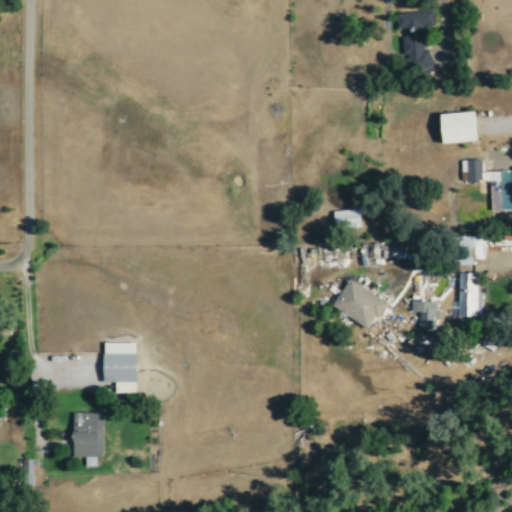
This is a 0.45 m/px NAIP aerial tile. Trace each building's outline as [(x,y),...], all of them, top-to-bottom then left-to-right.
[(393,13),(394,28),(402,28),(405,71),(428,69),(425,25),(432,25),(431,10),(393,13)] [(437,113),(438,142),(472,141),(471,112),(437,113)] [(511,169),(480,171),(480,159),(465,159),(466,182),(489,181),(490,210),(511,209),(511,169)] [(331,210),(332,228),(358,227),(357,209),(331,210)] [(476,273),(457,273),(456,301),(449,300),(449,316),(479,317),(480,291),(476,291),(476,273)] [(385,302),(348,277),(329,305),(366,330),(385,302)] [(434,329),(434,320),(438,320),(438,311),(435,311),(435,301),(410,300),(409,312),(418,312),(418,328),(434,329)] [(135,382),(133,342),(100,343),(102,383),(135,382)] [(100,454),(101,413),(70,412),(69,453),(100,454)]
